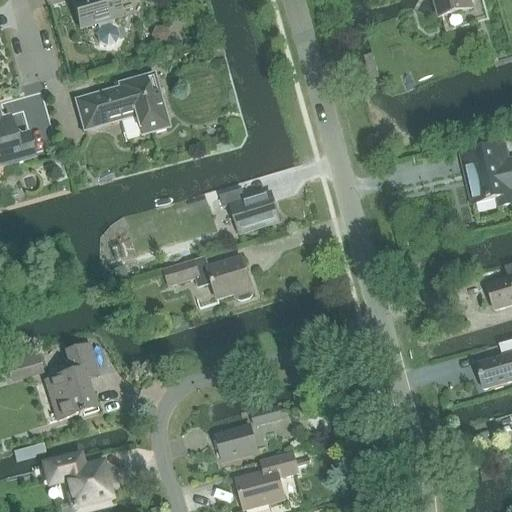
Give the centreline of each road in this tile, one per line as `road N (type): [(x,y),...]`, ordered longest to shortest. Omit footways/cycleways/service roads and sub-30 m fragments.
road 1 (residential): [(382,333),(292,0)]
road 2 (residential): [(179,511),(159,436),(161,412),(177,391),(382,333)]
road 3 (residential): [(423,511),(418,459),(382,333)]
